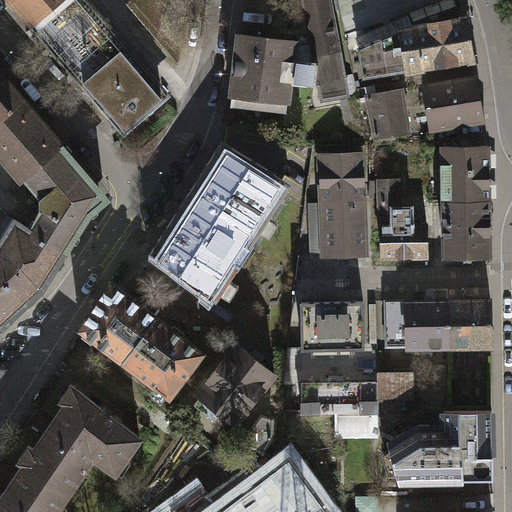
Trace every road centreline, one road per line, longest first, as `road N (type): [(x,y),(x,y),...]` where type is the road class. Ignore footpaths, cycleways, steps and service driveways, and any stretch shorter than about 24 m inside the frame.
road 1 (residential): [(139,188),(2,404)]
road 2 (residential): [(219,0),(199,100),(139,188)]
road 3 (residential): [(139,188),(109,164),(0,34)]
road 4 (residential): [(511,278),(327,281)]
